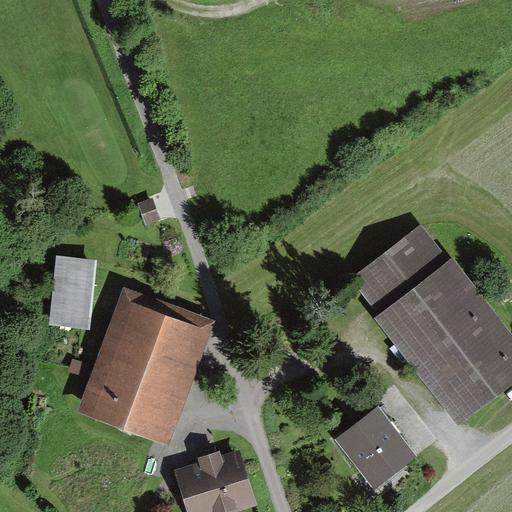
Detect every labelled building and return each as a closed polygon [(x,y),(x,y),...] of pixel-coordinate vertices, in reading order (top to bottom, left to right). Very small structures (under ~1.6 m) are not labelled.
[(511,388),(511,330),(455,255),(442,265),(418,233),(358,278),(384,312),(377,317),(461,427),(511,388)] [(95,262),(59,258),(50,325),(86,329),(95,262)] [(213,333),(126,298),(83,407),(169,441),(213,333)] [(376,492),(419,458),(380,409),(337,443),(376,492)] [(234,511),(254,506),(237,452),(218,457),(216,449),(195,455),(198,464),(178,470),(190,511),(234,511)]
